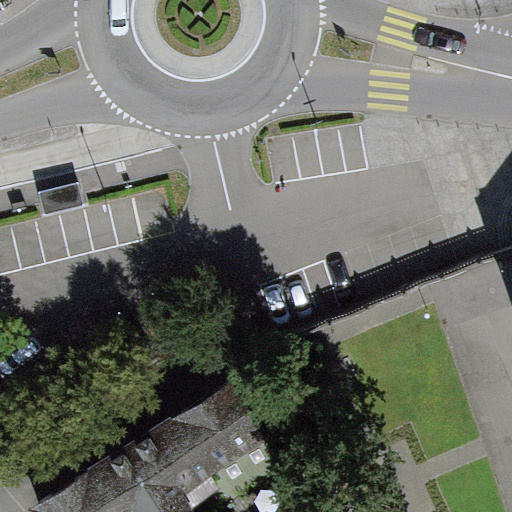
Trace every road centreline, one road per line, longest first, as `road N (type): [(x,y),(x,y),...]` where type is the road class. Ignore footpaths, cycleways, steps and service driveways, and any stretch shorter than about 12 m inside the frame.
road 1 (primary): [(269,84),(478,70)]
road 2 (primary): [(478,70),(328,0)]
road 3 (primary): [(138,90),(164,106),(214,111),(269,84)]
road 4 (primary): [(0,122),(138,90)]
